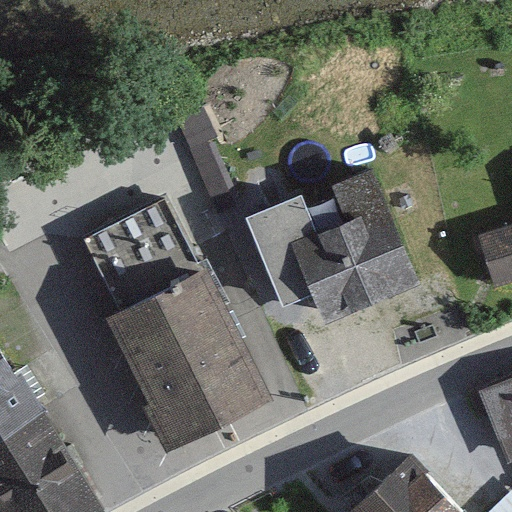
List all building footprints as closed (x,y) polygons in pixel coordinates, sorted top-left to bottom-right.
[(369,169),(262,215),(316,339),(423,293),(369,169)] [(511,228),(477,239),(491,292),(511,286),(511,228)] [(205,268),(104,317),(169,449),(270,399),(205,268)] [(0,326),(0,511),(93,511),(104,506),(0,326)] [(511,369),(482,382),(511,450),(511,369)] [(452,511),(405,462),(352,511),(452,511)] [(511,511),(511,488),(486,511),(511,511)]
